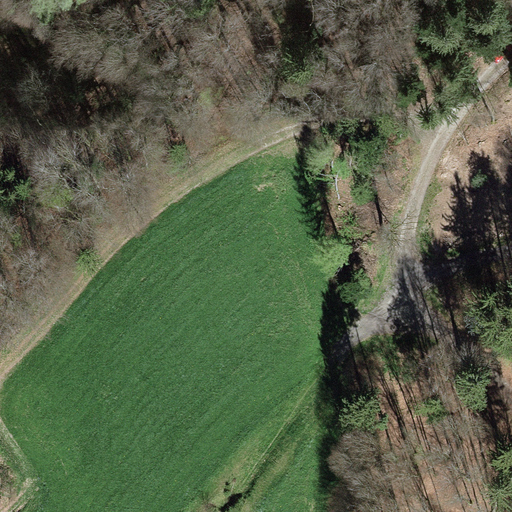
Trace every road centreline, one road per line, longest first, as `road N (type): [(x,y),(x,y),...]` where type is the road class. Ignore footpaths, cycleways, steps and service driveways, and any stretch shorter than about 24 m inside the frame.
road 1 (track): [(0,373),(123,235),(188,181),(296,123),(331,114),(374,113),(442,131)]
road 2 (track): [(511,53),(442,131),(384,290),(480,354),(511,396)]
road 3 (track): [(511,253),(384,290)]
